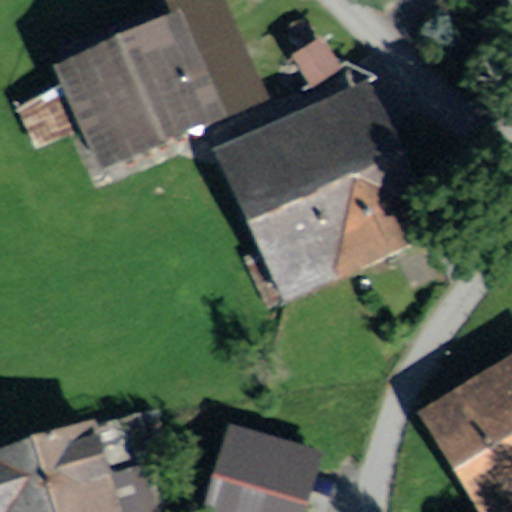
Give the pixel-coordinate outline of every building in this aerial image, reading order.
[(72,85),(171,41),(160,14),(60,57),(72,85)] [(171,41),(72,85),(85,114),(98,109),(121,160),(263,97),(239,42),(183,66),(171,41)] [(58,141),(43,103),(22,112),(37,149),(58,141)] [(351,276),(344,262),(327,224),(406,189),(405,188),(371,112),(293,148),(285,131),(235,154),(276,244),(273,246),(298,300),(351,276)] [(426,179),(405,188),(406,189),(327,224),(344,262),(443,218),(426,179)] [(511,501),(511,364),(460,397),(461,398),(426,421),(468,486),(483,477),(503,508),(511,501)] [(91,431),(34,448),(52,511),(115,511),(107,483),(157,468),(142,419),(92,434),(91,431)] [(289,511),(304,462),(245,445),(225,511),(289,511)] [(52,511),(34,448),(0,458),(0,511),(52,511)]
